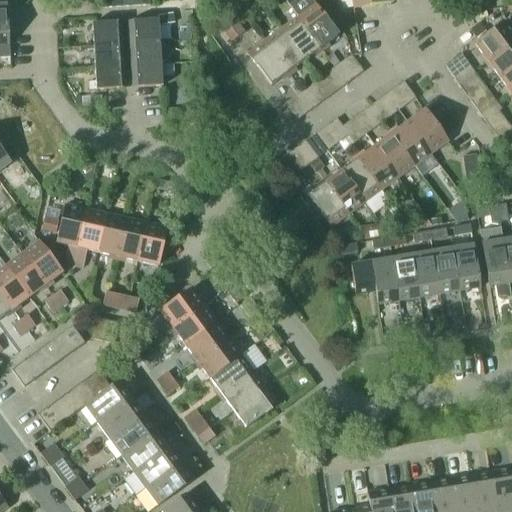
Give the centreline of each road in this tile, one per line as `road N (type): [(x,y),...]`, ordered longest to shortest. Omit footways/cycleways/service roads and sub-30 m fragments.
road 1 (residential): [(511,382),(346,403),(242,260)]
road 2 (residential): [(204,201),(419,43)]
road 3 (residential): [(39,71),(79,134),(131,147)]
road 4 (residential): [(419,43),(491,147)]
